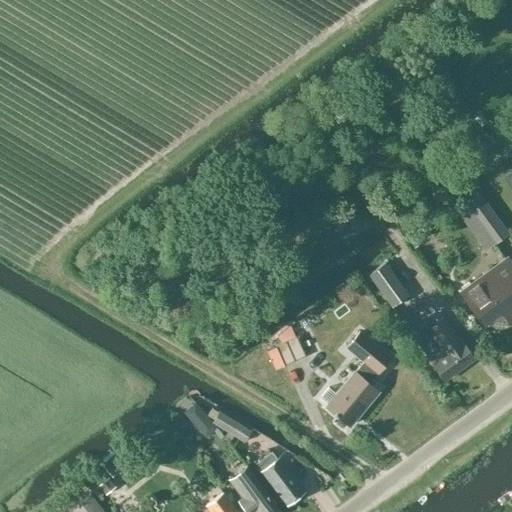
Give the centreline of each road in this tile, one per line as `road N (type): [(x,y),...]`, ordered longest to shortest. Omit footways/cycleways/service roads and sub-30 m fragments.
road 1 (track): [(393,0),(40,270),(0,246)]
road 2 (track): [(40,270),(384,487)]
road 3 (unclassified): [(351,511),(511,395)]
